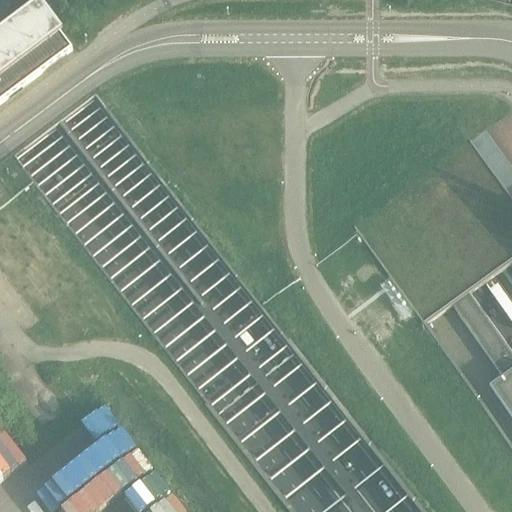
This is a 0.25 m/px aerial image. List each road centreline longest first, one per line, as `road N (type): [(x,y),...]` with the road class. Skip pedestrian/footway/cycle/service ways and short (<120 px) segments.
road 1 (motorway): [(0,9),(391,511)]
road 2 (unclassified): [(0,144),(126,55),(180,42),(511,45)]
road 3 (motorway): [(0,87),(328,511)]
road 4 (motorway): [(511,358),(243,0)]
road 5 (motorway): [(511,252),(325,0)]
